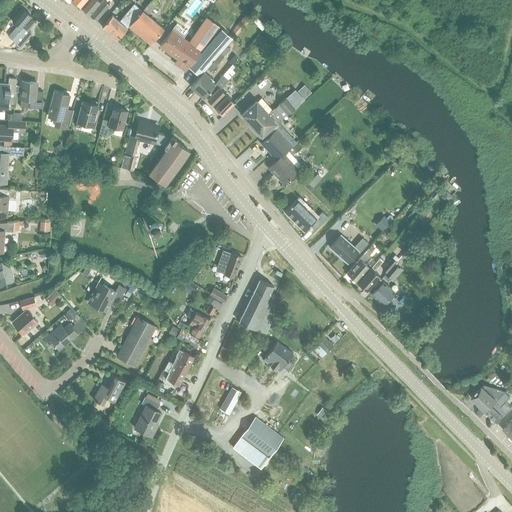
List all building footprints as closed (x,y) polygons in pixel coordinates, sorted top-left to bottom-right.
[(87,0),(81,7),(96,20),(110,5),(104,0),(102,0),(101,2),(98,0),(87,0)] [(140,13),(129,26),(150,44),(164,29),(148,15),(159,2),(156,0),(151,0),(140,13)] [(117,39),(129,26),(140,13),(132,6),(119,20),(112,14),(102,26),(117,39)] [(22,26),(31,16),(23,8),(12,21),(17,25),(10,34),(14,37),(12,39),(17,44),(28,31),(25,28),(22,26)] [(189,43),(172,30),(161,45),(183,61),(179,66),(188,74),(192,69),(200,75),(232,38),(219,26),(207,18),(189,43)] [(33,19),(25,28),(28,31),(36,21),(33,19)] [(28,32),(18,44),(21,47),(31,34),(28,32)] [(200,75),(190,86),(191,86),(203,97),(211,88),(212,89),(217,83),(217,82),(215,84),(208,79),(203,74),(204,72),(204,71),(200,75)] [(215,92),(208,99),(224,115),(239,100),(237,99),(234,101),(221,89),(230,80),(224,75),(217,83),(212,89),(215,92)] [(15,104),(16,92),(16,85),(17,78),(9,78),(9,83),(0,82),(0,107),(9,108),(9,104),(15,104)] [(29,100),(28,107),(42,108),(44,95),(36,95),(37,82),(23,81),(22,86),(16,85),(16,92),(22,92),(21,99),(29,100)] [(295,90),(286,98),(294,107),(311,92),(304,85),(297,92),(295,90)] [(57,125),(68,128),(72,111),(67,110),(70,95),(55,91),(49,116),(59,119),(57,125)] [(253,126),(251,127),(260,138),(277,122),(277,123),(294,107),(286,98),(285,97),(272,109),(262,97),(257,101),(256,100),(242,114),(253,126)] [(78,122),(93,126),(98,105),(83,101),(78,122)] [(114,132),(115,128),(123,130),(128,110),(114,106),(110,120),(103,118),(99,133),(108,135),(109,132),(111,133),(114,132)] [(24,129),(25,120),(9,119),(8,125),(0,124),(0,138),(12,139),(13,128),(24,129)] [(155,143),(159,127),(146,124),(147,122),(140,120),(136,137),(130,135),(126,151),(134,153),(138,139),(155,143)] [(271,154),(277,159),(284,154),(286,152),(292,146),(277,130),(264,141),(273,152),(271,154)] [(176,139),(172,136),(164,148),(166,149),(149,174),(165,185),(189,151),(175,141),(176,139)] [(0,144),(0,182),(7,183),(9,153),(15,154),(16,146),(0,144)] [(302,164),(295,157),(292,159),(286,152),(284,154),(277,159),(269,167),(274,173),(276,171),(286,182),(299,170),(297,169),(300,167),(299,166),(302,164)] [(14,210),(16,189),(0,187),(0,216),(7,217),(7,210),(14,210)] [(297,199),(285,211),(304,231),(310,225),(314,229),(315,229),(327,217),(322,211),(316,217),(297,199)] [(13,231),(14,221),(0,222),(0,251),(3,252),(4,230),(13,231)] [(41,221),(41,231),(50,231),(50,222),(41,221)] [(161,228),(161,227),(161,226),(160,225),(160,224),(159,223),(158,222),(156,221),(155,222),(154,222),(152,222),(151,223),(150,223),(150,224),(149,226),(149,227),(149,228),(149,230),(150,231),(151,232),(152,233),(153,234),(155,234),(157,234),(159,233),(160,231),(161,230),(161,228)] [(340,234),(329,247),(347,263),(358,251),(359,253),(368,243),(362,237),(354,246),(340,234)] [(358,283),(358,282),(371,267),(376,262),(372,258),(369,261),(369,262),(367,265),(362,260),(363,259),(364,260),(372,251),(368,247),(359,258),(347,273),(358,283)] [(235,272),(241,256),(223,250),(218,266),(226,269),(224,274),(233,277),(235,272)] [(392,257),(382,269),(387,273),(396,264),(397,262),(392,257)] [(3,269),(1,262),(0,262),(0,284),(12,282),(13,280),(11,269),(9,268),(3,269)] [(371,267),(358,282),(366,290),(380,275),(374,270),(377,266),(374,263),(371,267)] [(393,281),(402,269),(396,264),(385,275),(393,281)] [(77,270),(71,278),(75,281),(81,273),(77,270)] [(259,279),(239,321),(266,334),(283,299),(275,295),(270,292),(273,286),(260,279),(259,279)] [(372,294),(384,305),(395,293),(382,280),(375,286),(377,289),(372,294)] [(190,281),(186,286),(195,292),(199,287),(190,281)] [(118,303),(126,288),(119,284),(116,291),(99,282),(89,302),(99,307),(100,305),(107,308),(112,299),(118,303)] [(137,285),(133,291),(143,298),(147,293),(137,285)] [(210,294),(223,301),(227,295),(213,287),(210,294)] [(47,296),(53,304),(62,297),(56,289),(47,296)] [(34,297),(20,301),(22,309),(27,307),(36,304),(34,297)] [(207,311),(213,315),(217,309),(211,305),(207,311)] [(67,312),(75,322),(80,317),(71,308),(67,312)] [(204,331),(210,319),(196,311),(190,308),(186,315),(192,318),(189,325),(193,327),(190,332),(199,337),(203,331),(204,331)] [(27,309),(12,322),(23,335),(38,321),(27,309)] [(118,356),(135,365),(155,327),(138,317),(118,356)] [(71,340),(79,334),(69,323),(64,327),(62,324),(45,339),(50,344),(54,340),(61,348),(70,339),(71,340)] [(170,333),(184,341),(199,349),(203,342),(188,334),(174,326),(170,333)] [(317,344),(313,348),(322,357),(333,346),(334,345),(324,336),(317,343),(317,344)] [(279,371),(283,366),(289,371),(295,363),(288,359),(293,352),(277,341),(263,359),(270,364),(269,364),(274,368),(275,368),(279,371)] [(169,372),(166,378),(167,378),(179,385),(194,356),(180,349),(179,349),(176,355),(177,355),(173,362),(168,371),(169,372)] [(115,400),(125,381),(115,376),(113,376),(110,382),(112,383),(109,387),(102,383),(94,399),(104,404),(108,396),(115,400)] [(486,412),(505,392),(506,391),(484,384),(471,397),(486,412)] [(232,387),(221,409),(230,414),(241,392),(232,387)] [(505,392),(486,412),(498,423),(508,412),(511,407),(506,402),(510,397),(505,392)] [(154,429),(162,413),(157,410),(161,403),(146,396),(142,403),(147,405),(136,428),(152,436),(155,430),(154,429)] [(255,417),(233,447),(261,468),(283,437),(255,417)] [(107,419),(104,426),(111,429),(115,423),(107,419)] [(503,429),(511,438),(511,420),(511,421),(511,422),(503,429)]
